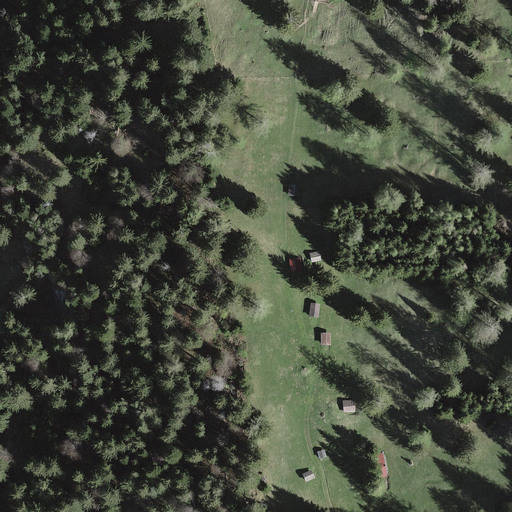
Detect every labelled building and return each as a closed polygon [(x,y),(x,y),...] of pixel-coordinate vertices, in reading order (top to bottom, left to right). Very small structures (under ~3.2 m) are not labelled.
[(294,184),(294,193),(302,194),(302,184),(294,184)] [(323,251),(316,253),(318,260),(325,258),(323,251)] [(359,397),(346,398),(347,411),(360,410),(359,397)] [(328,450),(321,452),(323,458),(330,456),(328,450)] [(390,475),(386,451),(373,454),(377,477),(390,475)] [(315,470),(307,474),(310,481),(318,477),(315,470)]
